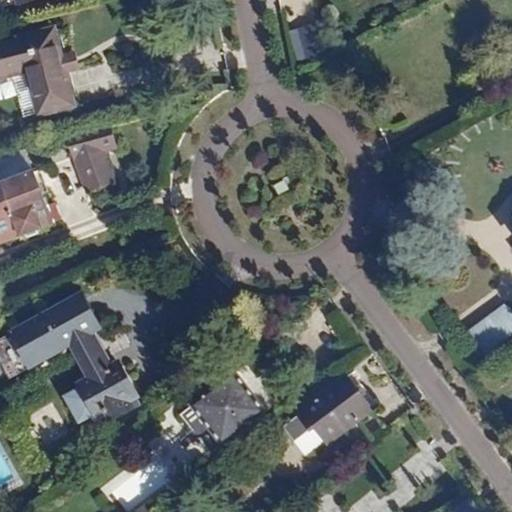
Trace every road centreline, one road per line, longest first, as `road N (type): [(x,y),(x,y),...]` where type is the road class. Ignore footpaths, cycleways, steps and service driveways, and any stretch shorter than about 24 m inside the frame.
road 1 (residential): [(329,262),(511,502)]
road 2 (residential): [(277,108),(230,131),(215,152),(207,177),(215,229),(231,249),(278,272),(329,262)]
road 3 (residential): [(329,262),(366,219),(367,163),(332,119),(277,108)]
